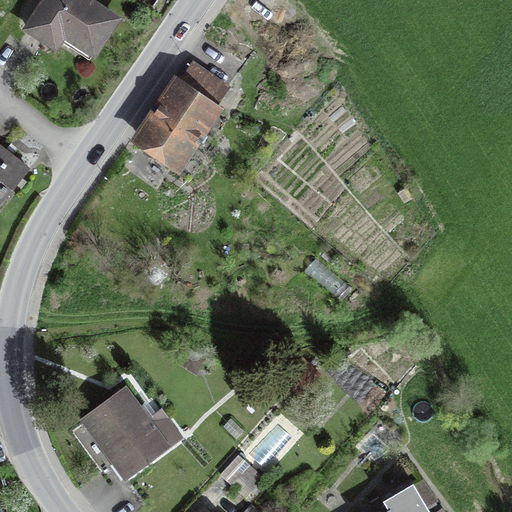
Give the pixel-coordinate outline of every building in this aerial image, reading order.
[(85,0),(46,0),(28,29),(55,46),(64,34),(94,54),(116,20),(85,0)] [(191,67),(140,140),(176,164),(227,91),(191,67)] [(0,205),(28,170),(0,147),(0,205)] [(125,390),(85,419),(127,476),(175,440),(156,413),(150,418),(141,406),(138,409),(125,390)] [(238,455),(221,474),(232,484),(249,465),(238,455)] [(382,496),(387,504),(391,511),(430,511),(410,479),(382,496)]
